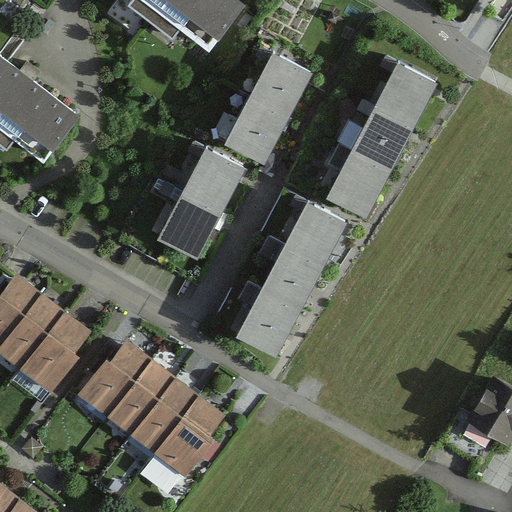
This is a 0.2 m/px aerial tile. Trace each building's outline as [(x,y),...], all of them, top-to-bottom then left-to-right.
[(239,0),(238,0),(120,0),(117,4),(164,39),(173,26),(203,48),(239,0)] [(76,111),(0,55),(0,148),(1,149),(10,137),(40,159),(76,111)] [(244,103),(284,123),(309,75),(269,55),(244,103)] [(371,113),(411,132),(436,83),(396,63),(371,113)] [(261,168),(284,123),(244,103),(222,147),(261,168)] [(389,175),(411,132),(371,113),(349,155),(389,175)] [(204,151),(180,198),(220,218),(244,172),(204,151)] [(389,175),(349,155),(326,200),(366,220),(389,175)] [(197,264),(220,218),(180,198),(156,244),(197,264)] [(280,252),(322,272),(345,225),(303,205),(280,252)] [(301,314),(322,272),(280,252),(260,293),(301,314)] [(0,290),(0,347),(41,295),(13,273),(0,290)] [(278,361),(301,314),(260,293),(236,340),(278,361)] [(0,354),(20,370),(64,313),(41,295),(0,347),(0,354)] [(64,313),(20,370),(49,392),(93,336),(64,313)] [(80,397),(106,417),(151,359),(124,339),(80,397)] [(130,436),(175,377),(151,359),(106,417),(130,436)] [(130,436),(154,454),(199,395),(175,377),(130,436)] [(511,389),(493,377),(466,416),(461,413),(444,438),(485,464),(497,444),(504,449),(511,437),(511,389)] [(225,416),(199,395),(154,454),(181,474),(225,416)] [(0,511),(6,511),(16,500),(0,487),(0,511)] [(31,511),(16,500),(6,511),(31,511)]
